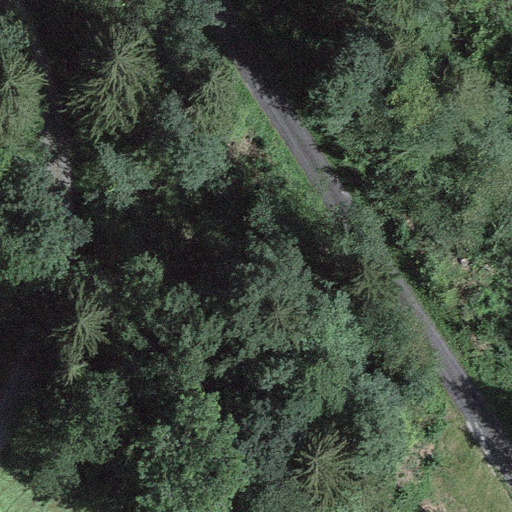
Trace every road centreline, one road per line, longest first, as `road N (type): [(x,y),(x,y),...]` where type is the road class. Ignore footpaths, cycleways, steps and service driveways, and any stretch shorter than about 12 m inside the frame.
road 1 (track): [(206,0),(511,470)]
road 2 (track): [(0,428),(46,319),(57,251),(46,90),(7,0)]
